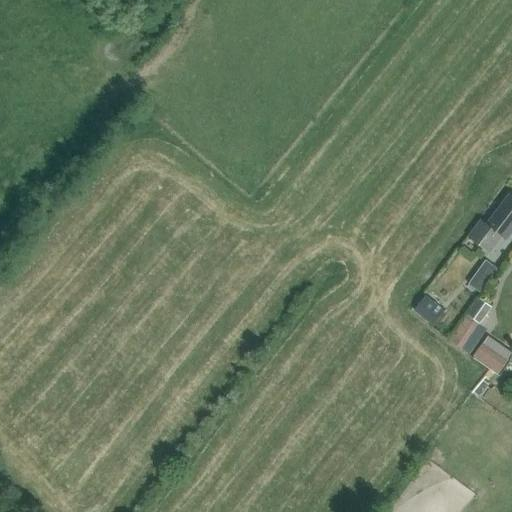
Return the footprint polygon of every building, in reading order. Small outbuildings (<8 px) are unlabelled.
[(511,231),(511,199),(510,197),(489,224),(483,220),(469,238),(490,255),(503,238),(506,240),(511,231)] [(482,258),(467,284),(480,291),(495,265),(482,258)] [(445,310),(426,295),(414,310),(433,325),(445,310)] [(492,307),(481,299),(469,315),(480,323),(492,307)] [(478,324),(466,315),(449,340),(461,348),(478,324)] [(499,373),(508,361),(482,343),(473,356),(499,373)]
